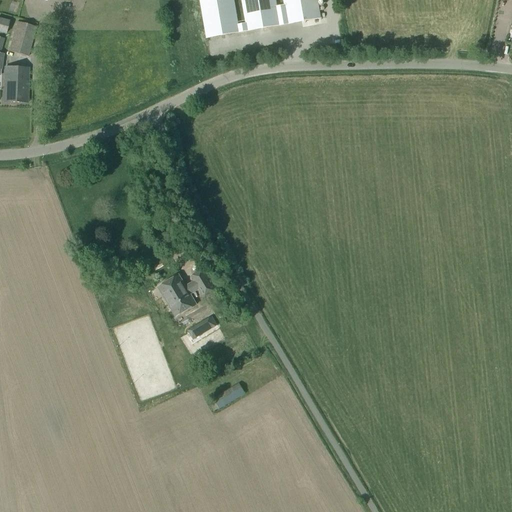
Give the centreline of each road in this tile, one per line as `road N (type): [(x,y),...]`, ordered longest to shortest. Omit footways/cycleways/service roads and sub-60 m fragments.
road 1 (unclassified): [(368,511),(195,223),(161,119)]
road 2 (unclassified): [(161,119),(242,83),(357,74),(511,78)]
road 3 (unclassified): [(161,119),(0,163)]
